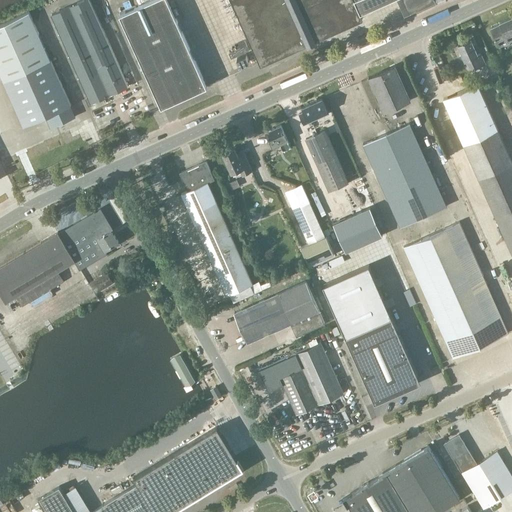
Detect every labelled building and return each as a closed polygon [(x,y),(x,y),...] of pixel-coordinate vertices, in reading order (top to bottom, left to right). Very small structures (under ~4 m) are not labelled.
[(128,85),(89,0),(81,0),(51,14),(88,96),(86,97),(89,104),(98,100),(97,99),(128,85)] [(167,0),(150,0),(120,14),(161,107),(207,86),(167,0)] [(233,0),(261,61),(261,62),(363,16),(360,11),(385,0),(397,0),(403,12),(404,13),(404,15),(436,1),(435,0),(233,0)] [(0,23),(0,73),(23,126),(47,115),(52,126),(75,116),(70,105),(71,105),(29,11),(0,23)] [(500,23),(491,27),(499,46),(508,41),(506,36),(511,33),(511,16),(499,22),(500,23)] [(458,44),(453,46),(457,56),(462,54),(465,61),(466,60),(470,69),(480,65),(487,79),(493,76),(487,62),(485,63),(480,52),(477,54),(470,39),(458,44)] [(395,65),(368,77),(383,111),(410,99),(395,65)] [(457,92),(443,98),(464,144),(511,252),(511,162),(497,129),(477,84),(477,83),(457,92)] [(327,111),(322,98),(302,107),(305,112),(303,113),(299,114),(303,122),(327,111)] [(363,143),(400,226),(446,205),(409,122),(363,143)] [(266,132),(273,149),(280,145),(282,150),(290,147),(281,125),(266,132)] [(325,130),(305,138),(329,190),(348,181),(325,130)] [(222,153),(231,173),(241,168),(244,174),(252,170),(246,157),(240,160),(234,148),(222,153)] [(181,193),(181,194),(226,295),(253,283),(208,182),(214,179),(206,160),(179,172),(187,191),(181,193)] [(227,191),(240,186),(236,178),(224,184),(227,191)] [(309,199),(293,206),(309,243),(301,247),(309,264),(334,253),(331,246),(334,245),(329,234),(325,236),(309,199)] [(370,207),(333,223),(345,251),(382,234),(370,207)] [(74,260),(80,269),(107,253),(105,249),(118,241),(111,230),(113,230),(100,209),(59,233),(59,234),(75,260),(74,260)] [(459,221),(403,246),(453,357),(508,332),(459,221)] [(23,252),(0,265),(0,290),(6,301),(57,270),(74,260),(75,260),(59,234),(59,233),(58,231),(23,252)] [(322,284),(374,402),(384,398),(382,395),(398,392),(401,387),(418,379),(416,375),(417,374),(368,264),(322,284)] [(90,283),(96,292),(113,282),(108,273),(90,283)] [(306,281),(234,313),(247,342),(291,323),(296,336),(324,323),(306,281)] [(145,291),(139,296),(153,318),(159,315),(145,291)] [(162,321),(156,326),(170,357),(180,353),(162,321)] [(320,341),(259,369),(268,390),(283,384),(296,414),(343,393),(320,341)] [(183,356),(173,362),(189,394),(200,387),(183,356)] [(296,430),(301,442),(305,441),(307,446),(328,438),(317,407),(296,415),(301,428),(296,430)] [(137,482),(155,511),(170,511),(242,468),(217,426),(134,477),(137,482)] [(459,434),(444,443),(483,507),(511,489),(511,475),(497,451),(476,463),(464,444),(465,444),(459,434)] [(433,511),(459,496),(427,444),(383,471),(383,473),(369,481),(368,480),(362,484),(362,485),(344,496),(353,511),(433,511)] [(75,511),(59,486),(38,498),(46,511),(155,511),(137,482),(88,511),(75,511)]
